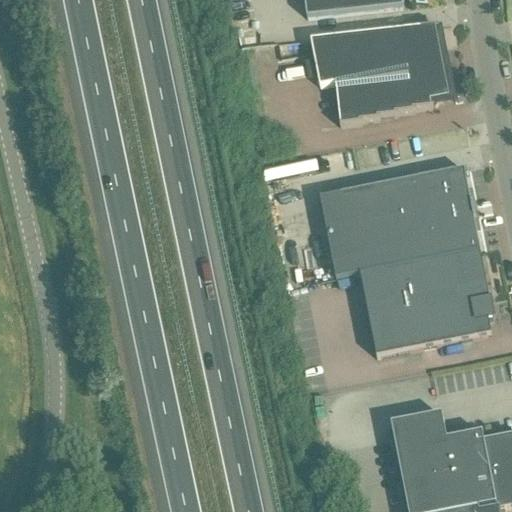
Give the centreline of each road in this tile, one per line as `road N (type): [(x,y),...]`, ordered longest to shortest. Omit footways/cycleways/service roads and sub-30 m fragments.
road 1 (motorway): [(78,0),(185,511)]
road 2 (motorway): [(248,511),(141,0)]
road 3 (unclassified): [(40,511),(51,449),(45,311),(0,126)]
road 4 (unknown): [(511,339),(355,366),(331,345),(323,289)]
road 5 (unclassified): [(511,181),(487,55),(485,0)]
